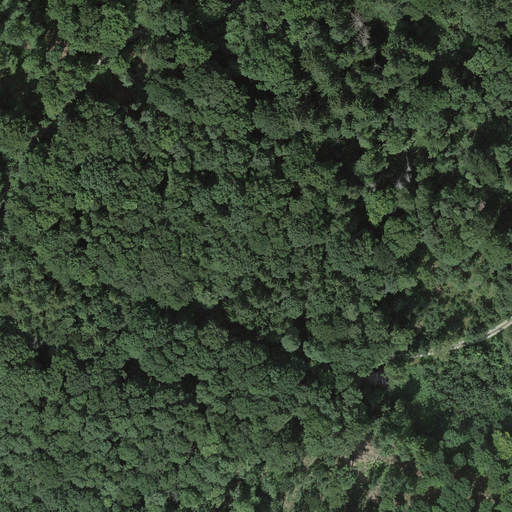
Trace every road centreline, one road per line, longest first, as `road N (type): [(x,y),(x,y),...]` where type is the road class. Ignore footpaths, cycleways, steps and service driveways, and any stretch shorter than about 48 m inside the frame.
road 1 (track): [(0,213),(35,242),(84,262),(356,358),(408,359),(457,347),(511,318)]
road 2 (track): [(0,177),(114,45),(135,30),(215,21),(238,0)]
